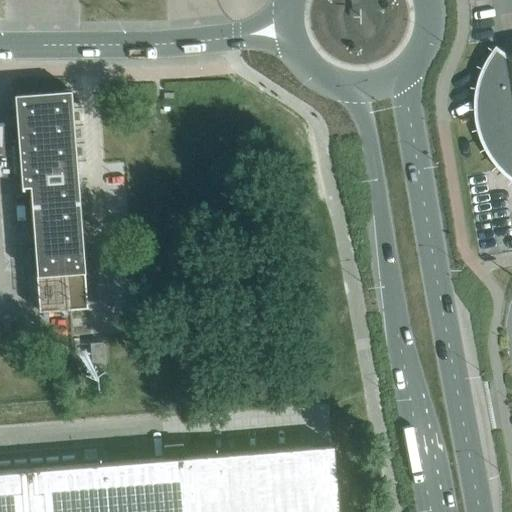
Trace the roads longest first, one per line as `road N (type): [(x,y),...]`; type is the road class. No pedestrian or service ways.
road 1 (primary): [(478,511),(405,69)]
road 2 (primary): [(350,85),(367,128),(430,511)]
road 3 (unclassified): [(0,45),(236,39)]
